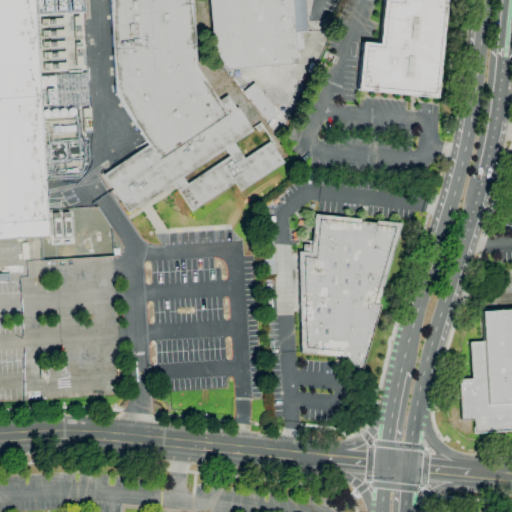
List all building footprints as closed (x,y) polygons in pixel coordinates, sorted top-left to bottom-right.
[(0,239),(0,0),(31,0),(46,237),(0,239)] [(191,0),(195,66),(218,101),(226,95),(235,109),(237,107),(253,131),(234,143),(243,158),(269,142),(283,163),(240,191),(235,182),(190,211),(172,183),(127,213),(102,174),(147,145),(114,94),(109,0),(191,0)] [(224,70),(212,56),(207,0),(303,0),(306,31),(301,32),(303,50),(294,51),(295,64),(224,70)] [(444,0),(435,98),(356,90),(361,42),(377,44),(381,0),(444,0)] [(266,122),(242,91),(253,82),(277,113),(266,122)] [(363,360),(341,357),(299,352),(297,252),(301,252),(302,246),(310,246),(313,214),(399,223),(376,305),(379,305),(363,360)] [(511,430),(473,433),(473,420),(460,421),(457,380),(470,379),(468,342),(480,342),(478,314),(481,314),(480,311),(511,309),(511,430)]
